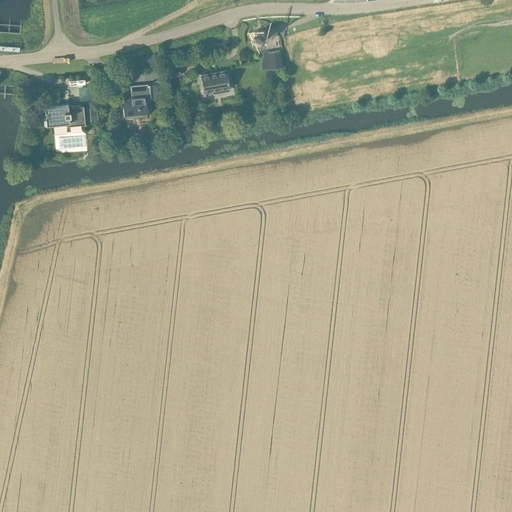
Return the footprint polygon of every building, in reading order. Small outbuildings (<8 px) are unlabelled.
[(260,44),(262,43),(263,43),(265,42),(266,40),(267,38),(267,36),(266,35),(266,33),(264,32),(263,30),(261,30),(259,30),(258,30),(256,31),(254,32),(253,33),(253,35),(253,37),(253,39),(254,40),(255,42),(256,43),(258,44),(260,44)] [(282,66),(280,50),(270,51),(269,50),(262,51),(260,51),(262,60),(263,69),(282,66)] [(167,77),(180,74),(178,64),(166,66),(167,77)] [(221,91),(220,88),(229,87),(226,70),(200,74),(203,91),(212,90),(212,93),(221,91)] [(146,117),(146,114),(147,114),(146,98),(150,98),(149,83),(129,85),(130,95),(122,96),(123,116),(140,115),(140,117),(146,117)] [(68,106),(67,103),(44,106),(45,117),(43,117),(44,127),(53,126),(53,123),(66,122),(66,126),(85,124),(83,105),(68,106)] [(89,107),(90,121),(97,120),(96,107),(89,107)] [(97,148),(86,149),(87,158),(98,157),(97,148)]
